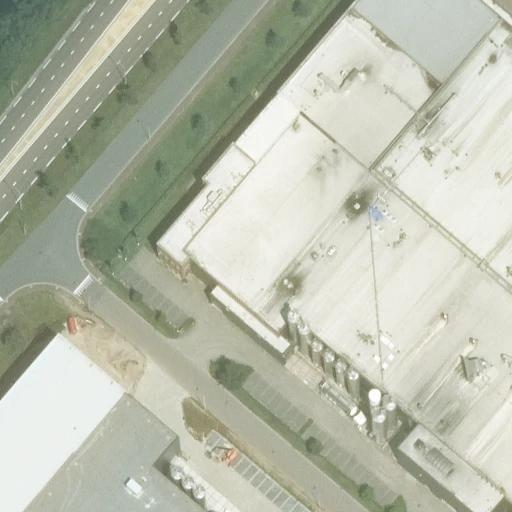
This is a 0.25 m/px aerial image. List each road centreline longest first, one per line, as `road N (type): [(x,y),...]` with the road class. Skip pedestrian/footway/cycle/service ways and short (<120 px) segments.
road 1 (unclassified): [(346,511),(36,244)]
road 2 (unclassified): [(36,244),(247,0)]
road 3 (primary): [(0,201),(172,0)]
road 4 (primary): [(114,0),(0,148)]
